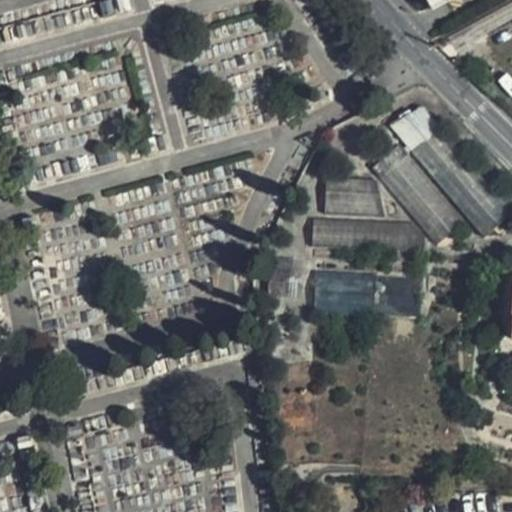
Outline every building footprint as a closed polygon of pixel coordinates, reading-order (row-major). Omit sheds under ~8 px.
[(389,125),(480,234),(508,210),(416,103),(389,125)] [(463,221),(398,142),(369,164),(435,243),(463,221)] [(382,215),(376,178),(326,173),(323,210),(382,215)] [(411,221),(312,215),(310,243),(422,250),(424,236),(411,221)] [(314,273),(315,312),(376,312),(375,272),(314,273)]
